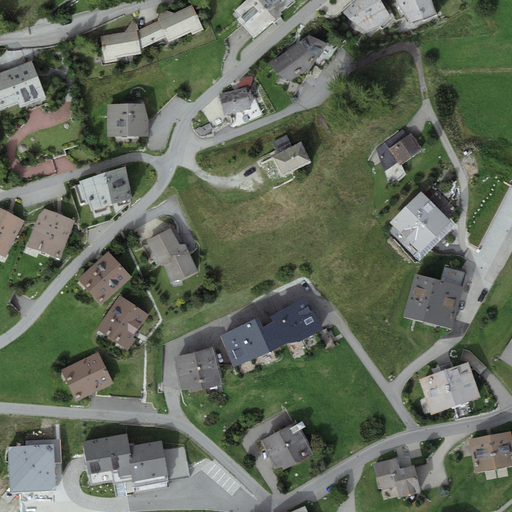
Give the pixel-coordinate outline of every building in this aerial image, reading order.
[(295,0),(247,0),(235,11),(240,16),(237,18),(254,37),(296,0),(295,0)] [(360,0),(355,0),(343,12),(367,31),(379,26),(391,16),(387,7),(380,0),(360,0)] [(395,0),(397,5),(409,23),(437,11),(432,0),(395,0)] [(204,29),(192,5),(175,13),(166,10),(161,12),(158,19),(158,21),(147,26),(153,43),(166,37),(169,42),(191,32),(193,35),(204,29)] [(125,32),(101,36),(105,63),(117,61),(117,57),(142,53),(141,49),(153,43),(147,26),(138,30),(137,24),(133,21),(125,32)] [(309,34),(269,63),(278,73),(291,81),(306,69),(309,70),(328,44),(309,34)] [(32,60),(6,70),(18,103),(20,108),(46,98),(32,60)] [(0,109),(18,103),(6,70),(0,72),(0,109)] [(219,94),(224,115),(252,109),(246,87),(219,94)] [(107,104),(107,136),(149,136),(149,121),(145,104),(107,104)] [(403,129),(376,148),(384,172),(398,162),(400,165),(423,150),(411,133),(407,136),(403,129)] [(278,153),(271,157),(282,177),(311,161),(301,141),(292,146),(287,135),(272,142),(278,153)] [(133,198),(124,167),(79,180),(80,183),(75,185),(81,202),(88,200),(91,210),(133,198)] [(451,221),(421,191),(390,222),(420,252),(451,221)] [(0,208),(0,253),(6,257),(25,222),(0,208)] [(39,214),(27,246),(61,259),(75,220),(44,209),(39,214)] [(171,228),(146,240),(159,266),(164,263),(173,282),(197,271),(176,228),(172,230),(171,228)] [(108,251),(78,279),(101,305),(132,277),(108,251)] [(415,273),(405,308),(455,321),(465,286),(415,273)] [(120,295),(97,329),(128,350),(136,338),(134,337),(149,315),(120,295)] [(306,297),(270,315),(274,322),(268,325),(279,347),(285,344),(298,342),(322,330),(306,297)] [(258,317),(220,336),(236,368),(279,347),(268,325),(263,327),(258,317)] [(511,339),(499,358),(511,367),(511,339)] [(214,346),(172,357),(181,390),(191,387),(192,392),(223,384),(214,346)] [(98,351),(61,369),(76,402),(113,384),(98,351)] [(432,414),(481,396),(469,362),(419,379),(432,414)] [(296,421),(260,440),(277,472),(313,452),(296,421)] [(511,440),(510,431),(469,440),(475,472),(511,464),(511,440)] [(126,434),(83,441),(88,474),(117,470),(118,476),(132,474),(128,445),(126,434)] [(132,474),(133,481),(168,475),(162,440),(128,445),(132,474)] [(53,444),(8,446),(10,491),(56,490),(54,462),(61,462),(60,446),(53,446),(53,444)] [(168,471),(169,482),(190,480),(189,469),(175,471),(174,463),(185,461),(184,453),(170,454),(172,470),(168,471)] [(397,458),(372,464),(376,477),(383,489),(396,486),(392,471),(400,469),(397,458)] [(400,469),(392,471),(396,486),(399,497),(421,492),(414,465),(400,469)]
